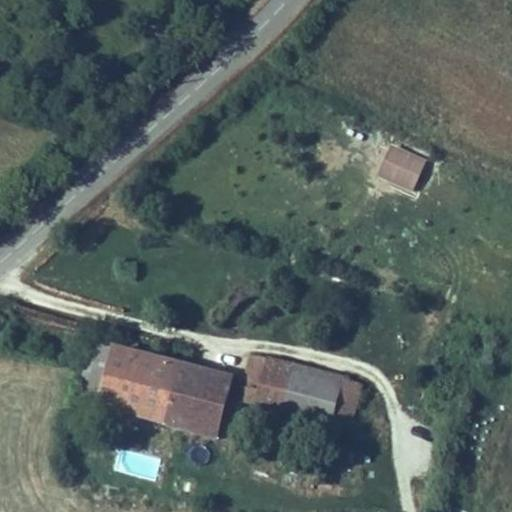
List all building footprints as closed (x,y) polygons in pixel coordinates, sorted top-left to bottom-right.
[(427,161),(392,145),(377,177),(413,193),(427,161)] [(76,402),(96,407),(111,348),(90,344),(76,402)] [(229,397),(234,377),(112,346),(111,348),(96,407),(95,409),(217,442),(218,439),(229,397)] [(257,391),(265,360),(249,356),(242,386),(235,384),(232,398),(243,401),(246,389),(257,391)] [(345,377),(267,357),(265,360),(257,391),(246,389),(243,401),(243,403),(261,408),(331,427),(331,425),(344,380),(345,377)] [(344,380),(331,425),(351,429),(363,384),(344,380)] [(243,401),(232,398),(229,397),(218,439),(250,447),(261,408),(243,403),(243,401)]
